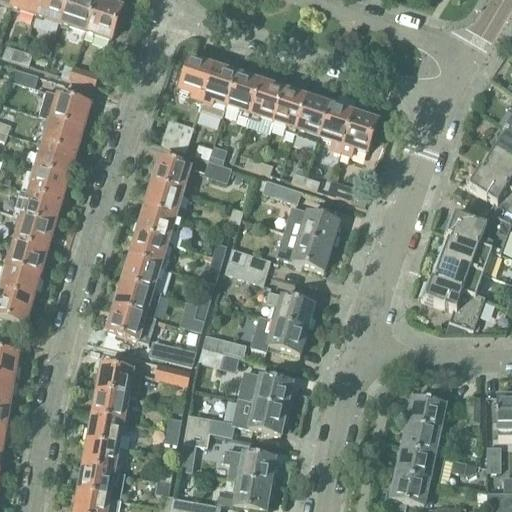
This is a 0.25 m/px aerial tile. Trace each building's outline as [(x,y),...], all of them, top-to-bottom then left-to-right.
[(14,0),(0,0),(0,7),(11,11),(14,0)] [(17,13),(36,19),(42,0),(14,0),(11,11),(10,14),(16,16),(17,13)] [(69,0),(42,0),(36,19),(35,22),(41,24),(42,21),(61,27),(69,0)] [(68,30),(85,36),(96,4),(84,0),(69,0),(61,27),(60,30),(67,33),(68,30)] [(96,4),(85,36),(85,38),(92,41),(93,38),(110,44),(121,12),(96,4)] [(20,68),(24,57),(14,54),(11,65),(20,68)] [(24,57),(20,68),(29,71),(33,60),(24,57)] [(191,63),(180,96),(193,101),(192,104),(202,108),(215,71),(191,63)] [(65,69),(64,70),(62,79),(69,82),(73,71),(65,69)] [(8,84),(7,89),(14,91),(15,86),(34,92),(38,79),(13,71),(8,84)] [(97,79),(73,71),(69,82),(93,90),(97,79)] [(202,108),(199,116),(223,124),(227,111),(231,99),(238,79),(215,71),(202,108)] [(231,99),(227,111),(240,116),(238,122),(248,125),(252,114),(261,86),(238,79),(231,99)] [(252,114),(248,125),(258,129),(256,135),(270,139),(274,127),(285,94),(261,86),(252,114)] [(285,94),(274,127),(287,132),(285,137),(295,141),(308,102),(285,94)] [(47,97),(40,121),(49,124),(82,134),(90,109),(52,98),(47,97)] [(308,102),(295,141),(317,148),(319,142),(331,109),(308,102)] [(331,109),(319,142),(332,147),(330,155),(340,159),(341,156),(341,155),(354,117),(331,109)] [(341,156),(340,159),(350,162),(353,153),(366,157),(377,125),(354,117),(341,155),(341,156)] [(511,117),(502,133),(506,135),(511,139),(511,117)] [(49,124),(42,149),(75,159),(82,134),(49,124)] [(0,136),(7,139),(10,129),(0,125),(0,136)] [(170,125),(165,139),(189,147),(194,133),(170,125)] [(502,137),(491,153),(511,166),(511,139),(506,135),(504,138),(502,137)] [(189,147),(165,139),(162,149),(185,157),(189,147)] [(42,149),(35,173),(68,183),(75,159),(42,149)] [(212,162),(226,166),(229,156),(215,152),(212,162)] [(511,193),(511,166),(491,153),(481,170),(483,171),(481,174),(511,193)] [(257,173),(260,164),(248,160),(245,170),(257,173)] [(160,163),(152,188),(183,198),(191,173),(160,163)] [(273,169),(260,164),(257,173),(270,178),(273,169)] [(231,173),(221,169),(210,165),(205,179),(227,187),(231,173)] [(511,193),(481,174),(477,172),(465,190),(487,204),(490,206),(490,207),(494,209),(488,219),(511,231),(511,229),(511,193)] [(35,173),(28,198),(61,208),(68,183),(35,173)] [(292,185),(304,189),(307,180),(295,176),(292,185)] [(334,176),(327,198),(350,206),(354,193),(336,187),(339,178),(334,176)] [(320,184),(307,180),(304,189),(317,194),(320,184)] [(262,197),(296,209),(301,196),(266,184),(262,197)] [(151,190),(145,213),(176,222),(183,200),(183,198),(152,188),(151,190)] [(20,195),(13,220),(20,222),(53,232),(61,208),(28,198),(20,195)] [(243,215),(232,212),(228,225),(239,228),(243,215)] [(144,214),(137,237),(168,246),(175,224),(176,222),(145,213),(144,214)] [(294,213),(286,237),(331,252),(332,249),(333,249),(336,239),(335,238),(338,227),(317,220),(318,219),(310,216),(310,218),(295,213),(294,213)] [(500,260),(511,231),(488,219),(483,230),(479,229),(475,228),(475,227),(451,219),(444,240),(448,241),(491,257),(500,260)] [(20,222),(13,246),(46,256),(53,232),(20,222)] [(136,239),(129,263),(160,273),(168,249),(168,246),(137,237),(136,239)] [(286,237),(278,262),(279,262),(294,267),(294,268),(301,271),(302,270),(323,277),(326,265),(328,265),(331,254),(330,254),(331,252),(286,237)] [(491,257),(448,241),(446,245),(444,244),(438,262),(484,278),(491,257)] [(13,246),(6,271),(39,280),(46,256),(13,246)] [(217,246),(213,260),(222,263),(226,250),(217,246)] [(231,256),(228,267),(244,272),(247,260),(231,256)] [(222,263),(213,260),(209,272),(219,275),(222,263)] [(247,260),(244,272),(266,278),(269,267),(269,266),(247,260)] [(476,300),(484,278),(438,262),(431,280),(433,281),(432,285),(476,300)] [(129,264),(122,287),(153,296),(160,274),(160,273),(129,263),(129,264)] [(228,267),(224,279),(262,290),(262,289),(266,278),(244,272),(228,267)] [(6,271),(0,291),(0,295),(31,305),(39,280),(6,271)] [(476,300),(432,285),(428,283),(420,304),(445,313),(445,312),(449,314),(448,314),(453,316),(448,328),(473,337),(485,303),(476,300)] [(121,289),(115,312),(154,324),(161,299),(153,296),(122,287),(121,289)] [(0,295),(0,321),(24,329),(31,305),(0,295)] [(202,298),(198,310),(207,313),(211,301),(202,298)] [(269,298),(266,308),(275,311),(271,326),(306,336),(307,333),(308,333),(311,323),(310,322),(313,310),(292,304),(292,303),(285,301),(285,303),(270,298),(269,298)] [(231,307),(229,303),(229,302),(223,301),(220,306),(222,311),(228,312),(231,307)] [(204,324),(207,313),(198,310),(194,321),(204,324)] [(114,313),(107,336),(148,349),(156,324),(154,324),(115,312),(114,313)] [(259,322),(250,353),(267,358),(268,351),(271,351),(270,354),(276,355),(277,354),(299,360),(302,348),(304,348),(306,339),(305,338),(306,336),(271,326),(259,322)] [(205,341),(202,352),(225,358),(242,363),(245,351),(205,341)] [(180,368),(184,354),(154,346),(150,360),(180,368)] [(221,373),(225,358),(202,352),(198,367),(221,373)] [(0,381),(14,384),(18,359),(0,356),(0,381)] [(190,377),(158,370),(155,383),(186,391),(190,377)] [(100,371),(95,398),(131,405),(138,406),(143,378),(136,377),(100,371)] [(245,377),(239,404),(254,407),(288,415),(291,403),(288,402),(292,388),(253,379),(245,377)] [(0,407),(9,409),(14,384),(0,381),(0,407)] [(95,398),(91,422),(126,429),(131,405),(95,398)] [(407,425),(406,429),(439,436),(443,419),(453,421),(454,410),(446,410),(413,402),(411,409),(412,410),(411,414),(410,413),(409,415),(411,415),(409,425),(407,425)] [(480,402),(467,402),(467,426),(480,426),(480,402)] [(496,402),(496,436),(511,435),(511,402),(511,403),(511,402),(510,402),(510,403),(500,403),(500,402),(496,402)] [(238,403),(233,429),(280,440),(283,425),(285,425),(288,415),(254,407),(239,404),(238,403)] [(0,433),(5,434),(9,409),(0,407),(0,433)] [(188,418),(185,435),(208,440),(211,423),(188,418)] [(91,422),(86,447),(121,454),(126,429),(91,422)] [(169,422),(166,435),(179,437),(181,424),(169,422)] [(402,449),(401,454),(434,461),(443,463),(449,438),(439,436),(406,429),(405,435),(406,436),(405,440),(404,439),(403,440),(405,441),(403,450),(402,449)] [(177,449),(179,437),(166,435),(165,447),(177,449)] [(183,447),(178,474),(191,476),(195,450),(205,452),(208,440),(185,435),(183,447)] [(462,451),(480,455),(480,444),(464,441),(462,451)] [(86,447),(81,473),(117,479),(119,466),(128,467),(130,456),(121,454),(86,447)] [(498,452),(486,453),(486,477),(499,476),(498,452)] [(396,476),(395,480),(428,487),(438,489),(443,463),(434,461),(401,454),(399,460),(400,461),(399,464),(398,464),(398,466),(399,466),(397,476),(396,476)] [(225,456),(223,468),(230,469),(227,484),(237,485),(272,491),(274,478),(271,478),(274,464),(235,458),(225,456)] [(454,466),(451,476),(465,479),(465,478),(472,480),(477,477),(478,471),(454,466)] [(160,472),(158,485),(172,488),(174,475),(160,472)] [(81,473),(77,498),(120,506),(125,481),(117,479),(81,473)] [(391,501),(390,505),(392,505),(390,511),(405,511),(406,508),(422,511),(428,487),(395,480),(394,483),(396,484),(394,490),(393,490),(393,491),(394,492),(392,501),(391,501)] [(158,485),(156,498),(164,500),(170,501),(170,498),(172,488),(158,485)] [(220,497),(218,508),(240,511),(265,511),(267,502),(270,503),(272,491),(237,485),(235,499),(220,497)] [(77,498),(74,511),(119,511),(120,506),(77,498)] [(511,511),(511,499),(488,499),(488,511),(511,511)] [(173,502),(171,511),(195,511),(197,506),(173,502)]
